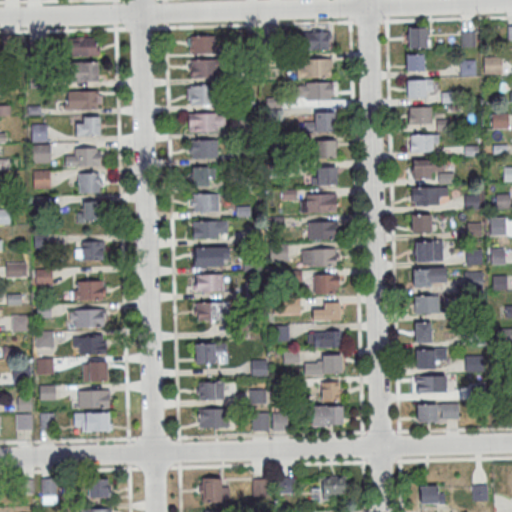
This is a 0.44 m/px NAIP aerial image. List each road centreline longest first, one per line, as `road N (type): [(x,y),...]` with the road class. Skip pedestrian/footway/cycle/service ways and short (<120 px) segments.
road 1 (residential): [(380,511),(365,0)]
road 2 (residential): [(511,3),(0,17)]
road 3 (residential): [(153,511),(141,0)]
road 4 (residential): [(379,448),(0,457)]
road 5 (residential): [(511,443),(379,448)]
